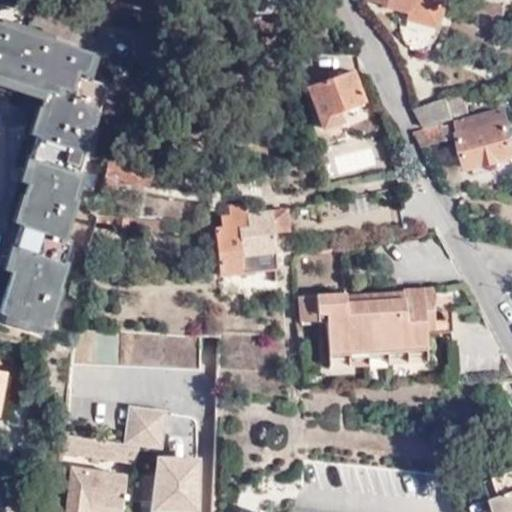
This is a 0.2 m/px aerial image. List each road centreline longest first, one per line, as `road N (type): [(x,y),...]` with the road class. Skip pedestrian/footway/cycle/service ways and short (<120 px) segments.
road 1 (residential): [(511,337),(344,0)]
road 2 (unknown): [(203,511),(206,440),(185,390),(105,378)]
